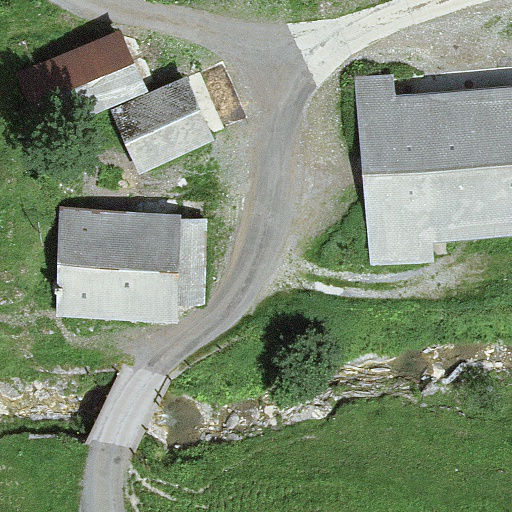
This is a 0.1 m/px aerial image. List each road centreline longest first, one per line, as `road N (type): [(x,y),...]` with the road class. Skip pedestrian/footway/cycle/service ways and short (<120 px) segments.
road 1 (track): [(109,511),(108,455),(149,372),(214,321),(250,267),(289,58),(98,0)]
road 2 (unclassified): [(437,0),(289,58)]
